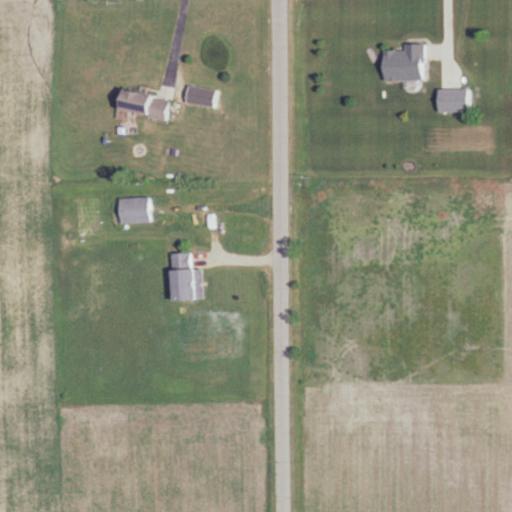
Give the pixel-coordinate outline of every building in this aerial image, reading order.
[(388,50),(388,79),(428,79),(428,44),(409,44),(409,50),(388,50)] [(127,109),(174,119),(179,99),(132,88),(127,109)] [(443,88),(474,88),(474,111),(443,111),(443,88)] [(125,198),(125,223),(157,223),(157,198),(125,198)] [(210,300),(208,269),(199,269),(198,253),(177,254),(179,302),(210,300)]
